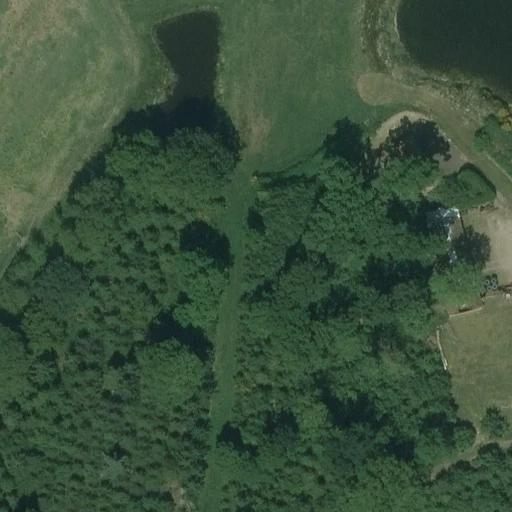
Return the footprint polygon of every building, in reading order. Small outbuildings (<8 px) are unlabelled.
[(511,150),(492,131),(480,143),(511,174),(511,150)] [(411,141),(394,151),(426,199),(442,188),(411,141)] [(456,209),(424,217),(425,224),(438,272),(445,302),(477,294),(456,209)] [(438,272),(425,224),(418,226),(430,274),(438,272)] [(482,311),(477,294),(445,302),(449,319),(482,311)] [(413,477),(404,462),(384,474),(393,489),(413,477)]
